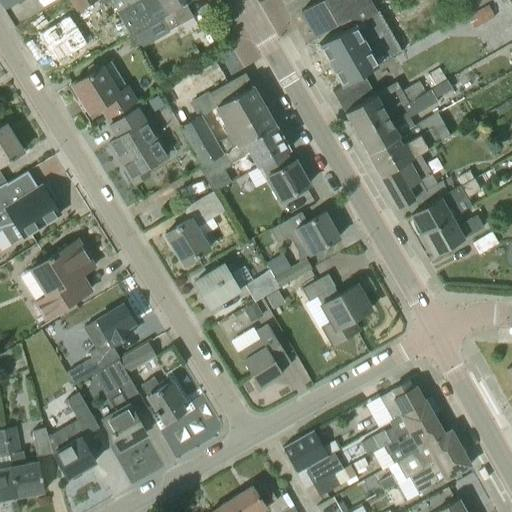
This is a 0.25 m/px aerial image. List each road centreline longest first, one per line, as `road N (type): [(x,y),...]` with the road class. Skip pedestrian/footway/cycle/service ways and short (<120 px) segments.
road 1 (residential): [(255,436),(0,39)]
road 2 (tertiary): [(433,334),(241,0)]
road 3 (residential): [(433,334),(255,436)]
road 4 (tertiary): [(511,473),(433,334)]
road 5 (residential): [(255,436),(116,511)]
